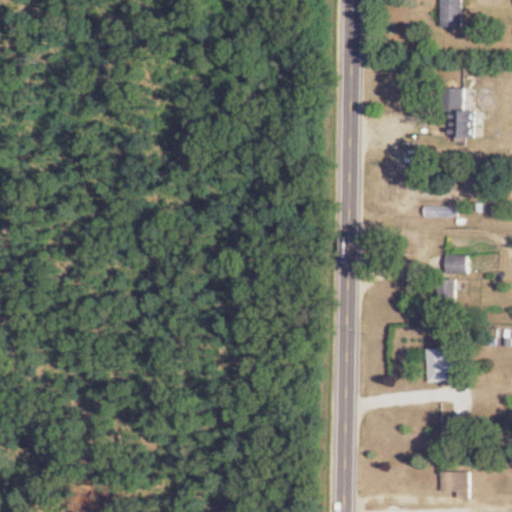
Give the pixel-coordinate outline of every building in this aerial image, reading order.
[(445,0),(446,27),(466,27),(466,0),(445,0)] [(478,137),(478,110),(469,110),(469,89),(445,88),(445,110),(455,110),(455,137),(478,137)] [(452,273),(473,273),(473,256),(452,256),(452,273)] [(462,279),(443,279),(443,303),(462,303),(462,279)] [(451,381),(451,371),(457,371),(457,361),(451,361),(451,349),(432,349),(432,381),(451,381)] [(474,472),(446,472),(446,495),(474,495),(474,472)]
